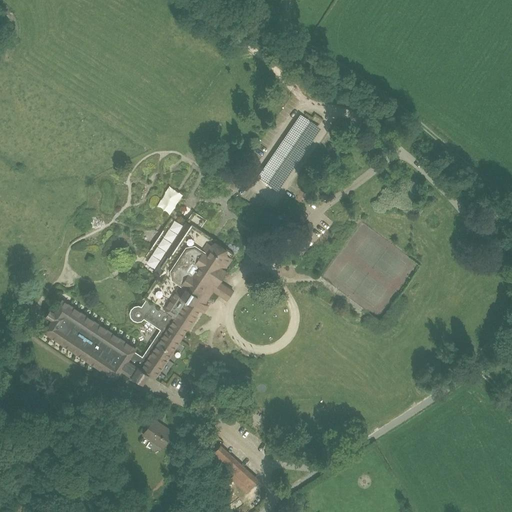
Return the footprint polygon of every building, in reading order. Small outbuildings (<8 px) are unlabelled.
[(162,207),(177,214),(187,194),(173,186),(162,207)] [(44,330),(43,331),(116,379),(122,370),(127,373),(143,384),(149,375),(155,379),(186,331),(201,309),(202,307),(204,304),(212,291),(219,296),(227,301),(230,296),(234,290),(233,290),(224,283),(222,282),(219,281),(226,270),(224,269),(231,258),(230,257),(233,253),(215,241),(216,240),(215,240),(211,237),(200,230),(192,224),(169,258),(168,257),(161,268),(167,272),(162,280),(157,277),(156,278),(143,298),(147,300),(142,308),(138,306),(134,307),(131,310),(130,313),(130,317),(133,321),(137,322),(141,321),(144,318),(162,329),(158,335),(143,358),(134,352),(136,348),(64,300),(62,299),(54,312),(50,309),(45,316),(51,320),(47,326),(44,330)] [(143,435),(163,448),(173,433),(153,420),(143,435)] [(208,447),(212,442),(209,439),(204,444),(208,447)] [(257,481),(245,470),(219,446),(212,454),(238,477),(234,482),(246,493),(257,481)]
